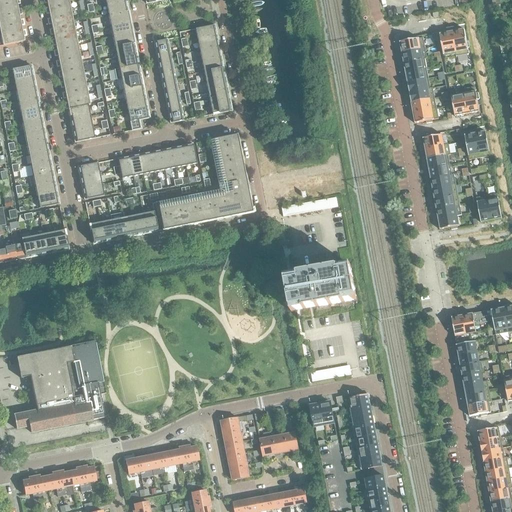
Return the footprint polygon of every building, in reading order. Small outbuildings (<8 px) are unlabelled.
[(20,4),(19,0),(6,0),(0,1),(0,12),(18,9),(17,5),(20,4)] [(68,0),(65,0),(47,4),(48,9),(45,9),(47,14),(49,14),(71,10),(68,0)] [(108,16),(128,12),(126,2),(106,5),(106,6),(108,16)] [(22,15),(21,9),(18,10),(18,9),(0,12),(0,23),(20,20),(19,15),(22,15)] [(51,25),(73,20),(71,10),(49,14),(50,19),(48,20),(49,25),(51,24),(51,25)] [(129,18),(128,12),(108,16),(111,27),(130,23),(129,18)] [(20,20),(0,23),(0,31),(1,35),(22,30),(21,26),(24,25),(23,20),(20,21),(20,20)] [(53,35),(75,31),(73,20),(51,25),(52,30),(50,30),(51,36),(53,35)] [(132,33),(132,28),(130,23),(111,27),(113,37),(132,33)] [(195,30),(197,41),(217,37),(215,26),(195,30)] [(22,30),(1,35),(3,46),(25,42),(24,37),(26,36),(25,31),(22,31),(22,30)] [(464,30),(452,33),(456,55),(456,57),(469,55),(468,49),(470,48),(469,41),(467,42),(464,30)] [(56,46),(77,42),(75,31),(53,35),(54,40),(52,41),(53,46),(55,46),(56,46)] [(135,44),(133,38),(132,33),(113,37),(115,48),(135,44)] [(440,34),(444,57),(456,55),(452,33),(440,35),(440,34)] [(219,47),(217,39),(217,37),(197,41),(199,51),(219,47)] [(411,40),(400,43),(402,53),(426,49),(424,38),(417,39),(417,37),(410,38),(411,40)] [(172,61),(168,40),(154,43),(158,63),(172,61)] [(58,57),(79,52),(77,42),(56,46),(57,51),(54,51),(55,57),(58,56),(58,57)] [(137,54),(136,49),(135,44),(115,48),(117,58),(137,54)] [(221,58),(219,49),(219,47),(199,51),(201,62),(221,58)] [(426,49),(402,53),(404,64),(425,60),(428,59),(426,49)] [(60,67),(82,63),(79,52),(58,57),(59,61),(56,62),(57,67),(60,67)] [(139,65),(138,59),(137,54),(117,58),(119,69),(139,65)] [(223,69),(222,63),(221,58),(201,62),(204,73),(223,69)] [(425,60),(404,64),(406,73),(427,69),(425,60)] [(172,61),(158,63),(162,83),(176,81),(172,61)] [(62,78),(84,73),(82,63),(60,67),(61,72),(58,73),(59,78),(62,77),(62,78)] [(141,76),(139,65),(119,69),(121,80),(141,76)] [(12,70),(14,81),(34,77),(32,66),(12,70)] [(225,79),(224,71),(223,69),(204,73),(206,83),(225,79)] [(427,69),(406,73),(408,83),(429,79),(427,69)] [(64,88),(86,84),(84,73),(62,78),(63,83),(60,83),(61,89),(64,88)] [(143,86),(142,81),(141,76),(121,80),(123,90),(143,86)] [(36,88),(35,82),(34,77),(14,81),(16,92),(36,88)] [(208,94),(228,90),(225,79),(206,83),(208,94)] [(429,79),(408,83),(410,93),(431,89),(429,79)] [(180,101),(176,81),(162,83),(166,103),(180,101)] [(66,99),(88,95),(86,84),(64,88),(65,93),(62,94),(64,99),(66,99)] [(145,97),(144,91),(143,86),(123,90),(125,101),(145,97)] [(475,87),(463,90),(467,114),(479,112),(479,113),(480,112),(478,100),(480,100),(479,93),(476,94),(475,87)] [(16,92),(18,102),(38,98),(36,88),(16,92)] [(431,89),(410,93),(411,103),(435,99),(433,88),(431,89)] [(230,100),(229,95),(228,90),(208,94),(210,104),(230,100)] [(463,90),(450,92),(455,117),(456,117),(467,114),(463,90)] [(90,106),(89,101),(88,95),(66,99),(67,104),(65,104),(66,110),(68,109),(68,110),(88,106),(90,106)] [(128,111),(147,107),(145,97),(125,101),(128,111)] [(18,102),(20,113),(40,109),(38,98),(18,102)] [(435,99),(411,103),(413,113),(437,109),(435,99)] [(212,115),(232,111),(230,100),(210,104),(212,115)] [(184,121),(180,101),(166,103),(170,124),(184,121)] [(90,117),(88,106),(68,110),(71,121),(90,117)] [(128,111),(131,131),(132,131),(141,130),(139,121),(150,118),(147,107),(128,111)] [(40,109),(20,113),(23,123),(42,119),(40,109)] [(437,109),(413,113),(415,123),(415,124),(426,122),(426,124),(433,123),(433,120),(439,119),(437,109)] [(71,121),(73,132),(93,128),(90,117),(71,121)] [(23,123),(25,134),(44,130),(42,119),(23,123)] [(75,143),(95,139),(93,128),(73,132),(75,143)] [(25,134),(27,145),(47,141),(44,130),(25,134)] [(485,132),(475,134),(480,159),(490,157),(486,132),(485,132)] [(434,137),(423,139),(423,140),(424,139),(425,149),(446,145),(445,135),(441,136),(440,133),(434,134),(434,137)] [(465,136),(469,161),(480,159),(475,134),(465,136)] [(240,151),(238,144),(237,136),(213,140),(216,156),(240,151)] [(27,145),(29,155),(49,151),(47,141),(27,145)] [(193,145),(187,146),(182,147),(186,166),(197,164),(193,145)] [(446,145),(425,149),(427,160),(448,156),(451,156),(449,145),(446,145)] [(182,147),(171,149),(175,168),(186,166),(182,147)] [(171,149),(161,151),(165,171),(175,168),(171,149)] [(51,162),(49,151),(29,155),(31,166),(51,162)] [(161,151),(150,153),(154,173),(165,171),(161,151)] [(243,166),(241,159),(240,151),(216,156),(219,170),(243,166)] [(150,153),(140,155),(143,175),(154,173),(150,153)] [(129,157),(133,177),(143,175),(140,155),(129,157)] [(448,156),(427,160),(429,169),(450,166),(448,156)] [(120,171),(121,175),(122,179),(133,177),(129,157),(118,160),(119,167),(120,171)] [(31,166),(33,176),(53,172),(51,162),(31,166)] [(100,175),(98,164),(78,168),(80,179),(100,175)] [(219,170),(222,185),(246,180),(243,166),(219,170)] [(450,166),(429,169),(431,179),(452,175),(450,166)] [(55,183),(53,172),(33,176),(35,187),(55,183)] [(102,185),(100,175),(80,179),(82,189),(102,185)] [(452,175),(431,179),(433,190),(456,185),(454,175),(452,175)] [(251,209),(246,182),(246,180),(222,185),(216,186),(218,195),(222,219),(245,214),(246,214),(246,213),(246,212),(246,210),(251,209)] [(35,187),(37,198),(57,194),(55,183),(35,187)] [(104,196),(102,185),(82,189),(84,200),(104,196)] [(456,185),(433,190),(435,200),(458,195),(456,185)] [(59,205),(58,198),(57,194),(37,198),(40,209),(59,205)] [(498,194),(487,196),(492,221),(502,219),(498,194)] [(222,219),(218,195),(203,198),(208,222),(222,219)] [(458,195),(435,200),(437,210),(460,205),(458,195)] [(487,196),(476,198),(481,223),(482,223),(492,221),(487,196)] [(11,202),(10,197),(3,199),(4,208),(12,206),(12,202),(11,202)] [(208,222),(203,198),(188,201),(193,225),(208,222)] [(336,207),(337,207),(336,199),(283,208),(283,209),(284,216),(285,217),(285,216),(295,215),(296,215),(306,213),(307,213),(317,211),(327,209),(328,209),(336,207)] [(193,225),(188,201),(174,204),(178,228),(193,225)] [(158,207),(161,219),(163,231),(178,228),(174,204),(158,207)] [(460,205),(437,210),(439,220),(461,216),(462,216),(460,205)] [(17,218),(15,210),(8,211),(9,219),(17,218)] [(156,220),(154,212),(153,212),(143,214),(147,234),(158,232),(156,220)] [(147,234),(143,214),(132,216),(136,236),(147,234)] [(136,236),(132,216),(122,218),(126,238),(136,236)] [(461,216),(439,220),(440,230),(451,228),(451,230),(458,229),(458,227),(462,226),(461,216)] [(126,238),(122,218),(111,221),(115,240),(126,238)] [(104,242),(115,240),(111,221),(100,223),(104,242)] [(16,222),(9,223),(9,226),(10,230),(19,228),(18,223),(16,222)] [(93,245),(104,242),(100,223),(89,225),(93,245)] [(65,230),(54,233),(57,252),(69,250),(65,230)] [(57,252),(54,233),(43,235),(47,255),(57,252)] [(43,235),(32,237),(36,257),(47,255),(43,235)] [(25,259),(36,257),(32,237),(21,239),(25,259)] [(21,239),(12,241),(16,261),(25,259),(21,239)] [(12,241),(4,243),(8,262),(16,261),(12,241)] [(290,311),(299,310),(355,299),(348,264),(295,274),(283,276),(287,297),(290,311)] [(504,309),(492,311),(494,322),(493,322),(496,336),(508,333),(504,309)] [(472,314),(468,315),(471,334),(476,333),(476,334),(477,334),(475,325),(493,322),(494,322),(492,311),(492,310),(491,310),(491,311),(473,314),(472,314)] [(452,318),(457,346),(456,346),(457,346),(473,343),(471,334),(468,315),(452,318)] [(95,342),(68,348),(68,347),(57,349),(57,350),(53,351),(53,350),(43,352),(43,353),(39,354),(39,353),(28,355),(28,356),(16,358),(21,379),(30,377),(36,406),(37,411),(20,414),(20,415),(13,416),(16,429),(30,427),(31,433),(92,421),(105,418),(100,395),(106,394),(95,342)] [(473,343),(457,346),(459,356),(478,353),(476,343),(476,342),(473,343)] [(478,353),(459,356),(461,366),(479,362),(478,353)] [(479,362),(461,366),(461,369),(463,377),(481,373),(484,373),(482,362),(479,362)] [(313,373),(312,373),(312,374),(313,378),(314,381),(314,382),(315,382),(321,381),(321,380),(331,379),(332,378),(342,377),(343,376),(350,375),(351,375),(350,374),(349,368),(349,367),(348,367),(342,368),(341,368),(331,370),(330,370),(320,372),(319,372),(313,373)] [(481,373),(463,377),(464,386),(483,382),(481,373)] [(483,382),(464,386),(466,397),(490,392),(488,381),(483,382)] [(490,392),(466,397),(468,407),(489,403),(492,402),(490,392)] [(371,405),(370,400),(369,395),(350,399),(352,409),(371,405)] [(335,424),(332,409),(331,403),(321,404),(325,426),(335,424)] [(489,403),(468,407),(470,416),(470,417),(481,415),(481,417),(488,416),(487,414),(491,413),(489,403)] [(311,406),(315,428),(325,426),(321,404),(311,406)] [(352,409),(354,419),(373,416),(371,405),(352,409)] [(375,426),(374,420),(373,416),(354,419),(355,429),(353,429),(353,430),(375,426)] [(240,430),(239,423),(238,418),(221,422),(223,433),(240,430)] [(353,430),(355,441),(377,437),(375,426),(353,430)] [(489,430),(478,432),(478,433),(480,442),(501,438),(499,428),(495,429),(495,426),(488,427),(489,430)] [(242,442),(241,435),(240,430),(223,434),(226,445),(242,442)] [(275,455),(272,437),(271,431),(263,433),(263,436),(259,437),(263,457),(275,455)] [(299,450),(296,433),(284,435),(287,452),(299,450)] [(287,452),(284,435),(272,437),(275,455),(287,452)] [(379,448),(377,437),(355,441),(357,452),(379,448)] [(501,438),(480,442),(482,452),(503,448),(501,438)] [(245,454),(243,447),(242,442),(226,445),(228,457),(245,454)] [(184,447),(188,471),(193,470),(192,462),(199,461),(196,447),(189,448),(189,446),(184,447)] [(188,471),(184,447),(179,448),(179,450),(172,451),(175,465),(182,464),(184,472),(188,471)] [(381,458),(379,448),(357,452),(359,462),(381,458)] [(503,448),(482,452),(484,462),(503,459),(505,458),(503,448)] [(175,465),(172,451),(160,454),(163,468),(175,465)] [(163,468),(160,454),(148,456),(151,470),(163,468)] [(247,466),(246,459),(245,454),(228,457),(230,469),(247,466)] [(148,456),(137,458),(139,472),(151,470),(148,456)] [(139,472),(137,458),(125,461),(128,475),(139,472)] [(382,466),(381,460),(381,458),(359,462),(361,470),(382,466)] [(503,459),(484,462),(486,472),(509,468),(507,458),(503,459)] [(249,478),(248,468),(247,466),(230,469),(233,481),(249,478)] [(86,467),(81,468),(86,492),(90,491),(89,482),(96,481),(96,480),(94,473),(93,467),(86,468),(86,467)] [(86,492),(81,468),(75,469),(76,471),(69,472),(72,486),(79,485),(81,492),(86,492)] [(509,468),(486,472),(487,479),(488,483),(511,478),(509,468)] [(72,486),(69,472),(63,473),(62,472),(57,473),(61,496),(67,495),(65,488),(70,487),(72,486)] [(52,475),(46,477),(49,491),(56,490),(57,497),(61,496),(57,473),(52,474),(52,475)] [(39,476),(34,477),(38,501),(43,500),(42,492),(49,491),(46,477),(39,478),(39,476)] [(38,501),(34,477),(29,478),(29,480),(22,481),(25,495),(32,494),(34,502),(38,501)] [(386,487),(386,483),(384,477),(365,480),(367,490),(386,487)] [(511,482),(511,478),(488,483),(490,493),(511,489),(511,482)] [(388,498),(387,492),(386,487),(367,490),(365,491),(367,502),(369,501),(388,498)] [(511,495),(511,489),(490,493),(491,503),(511,499),(511,495)] [(185,507),(209,502),(208,497),(206,497),(205,490),(191,493),(192,500),(184,502),(185,507)] [(308,504),(305,490),(293,492),(295,506),(308,504)] [(295,506),(293,492),(281,494),(284,508),(295,506)] [(281,494),(269,497),(272,510),(284,508),(281,494)] [(263,511),(272,510),(269,497),(257,499),(259,511),(263,511)] [(390,508),(389,503),(388,498),(369,501),(371,511),(390,508)] [(259,511),(257,499),(246,501),(247,511),(259,511)] [(511,499),(491,503),(493,511),(498,511),(511,509),(511,499)] [(247,511),(246,501),(234,503),(235,511),(247,511)] [(133,511),(158,511),(157,507),(149,509),(148,502),(134,505),(135,511),(134,511),(133,511)] [(209,502),(185,507),(186,511),(194,511),(209,511),(208,508),(210,507),(209,502)]
